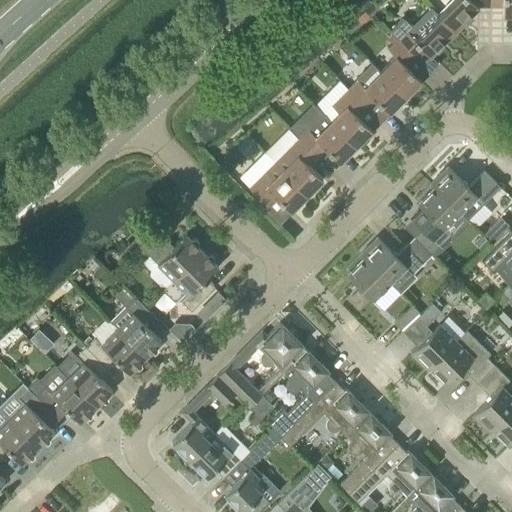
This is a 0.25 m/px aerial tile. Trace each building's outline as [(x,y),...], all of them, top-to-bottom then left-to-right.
[(450,0),(437,13),(454,30),(478,5),(490,5),(490,0),(450,0)] [(511,13),(511,0),(490,0),(490,5),(502,5),(502,13),(511,13)] [(389,30),(396,38),(415,57),(424,48),(429,54),(454,30),(437,13),(423,28),(401,16),(397,20),(398,21),(389,30)] [(407,66),(415,57),(396,38),(387,47),(394,54),(379,69),(405,95),(421,79),(407,66)] [(356,78),(347,87),(366,106),(375,97),(389,111),(405,95),(379,69),(364,85),(356,78)] [(335,81),(313,101),(317,106),(339,86),(335,81)] [(330,119),(356,145),(372,128),(357,114),(366,106),(347,87),(331,103),(338,111),(330,119)] [(262,167),(313,111),(305,104),(254,159),(262,167)] [(309,127),(299,137),(317,155),(325,147),(339,161),(356,145),(330,119),(315,134),(309,127)] [(299,137),(274,162),(306,194),(322,178),(308,163),(317,155),(299,137)] [(290,210),(306,194),(274,162),(249,187),(267,205),(276,196),(290,210)] [(448,165),(431,182),(461,212),(467,218),(500,186),(484,170),(468,186),(448,165)] [(418,202),(425,209),(414,220),(422,227),(413,235),(431,253),(432,254),(441,246),(451,235),(445,228),(461,212),(431,182),(431,183),(434,186),(418,202)] [(500,216),(486,230),(482,233),(491,242),(509,224),(500,216)] [(494,267),(509,283),(511,279),(511,229),(482,260),(491,270),(494,267)] [(173,279),(201,250),(197,246),(198,245),(197,244),(198,241),(195,238),(192,239),(191,238),(190,239),(185,234),(169,250),(151,232),(139,245),(173,279)] [(413,272),(431,253),(413,235),(394,254),(377,236),(360,253),(363,257),(364,256),(389,282),(400,292),(416,276),(413,272)] [(201,250),(173,279),(163,288),(176,301),(182,301),(191,310),(214,287),(206,278),(218,266),(213,261),(212,260),(213,256),(211,254),(207,255),(206,254),(201,250)] [(373,298),(389,282),(364,256),(363,257),(347,273),(373,298)] [(109,321),(116,327),(145,356),(150,351),(150,352),(151,351),(154,352),(157,349),(156,346),(157,345),(156,345),(161,340),(145,324),(153,315),(134,296),(109,321)] [(436,298),(431,302),(437,308),(442,303),(436,298)] [(420,313),(414,320),(422,328),(440,310),(437,308),(431,302),(420,313)] [(402,331),(414,320),(420,313),(412,304),(394,322),(402,331)] [(217,374),(235,392),(249,405),(261,394),(283,371),(305,348),(279,322),(256,345),(262,351),(261,352),(260,354),(260,356),(260,357),(260,358),(260,360),(261,361),(261,362),(262,362),(264,364),(265,364),(267,365),(268,365),(270,364),(271,364),(272,363),(274,362),(279,367),(257,389),(243,376),(229,362),(217,374)] [(432,331),(431,331),(410,352),(427,369),(431,366),(430,365),(466,329),(465,329),(456,338),(440,322),(431,330),(432,331)] [(104,364),(113,355),(129,372),(134,367),(135,367),(139,368),(141,365),(140,362),(141,361),(141,360),(145,356),(116,327),(101,342),(95,335),(85,345),(104,364)] [(468,374),(476,382),(494,364),(486,356),(490,353),(466,329),(430,365),(431,366),(447,382),(457,371),(464,378),(468,374)] [(83,361),(67,376),(96,405),(100,401),(101,401),(105,401),(107,399),(107,395),(107,394),(112,389),(96,373),(104,364),(85,345),(76,354),(83,361)] [(283,408),(267,424),(271,428),(280,436),(335,380),(327,372),(328,371),(305,348),(283,371),(289,377),(287,379),(286,380),(286,382),(286,383),(286,384),(286,385),(286,386),(287,388),(287,389),(289,390),(290,390),(291,391),(293,391),(295,391),(296,390),(298,389),(299,388),(304,393),(286,411),(283,408)] [(509,379),(494,364),(476,382),(491,396),(472,414),(490,431),(493,428),(493,427),(511,407),(511,394),(503,385),(509,379)] [(224,403),(235,392),(217,374),(206,385),(224,403)] [(52,391),(37,376),(27,386),(46,405),(54,414),(63,405),(80,421),(85,417),(86,416),(89,417),(92,414),(91,411),(92,410),(91,410),(96,405),(67,376),(52,391)] [(343,389),(335,380),(280,436),(280,437),(289,445),(323,411),(328,416),(327,418),(326,419),(326,421),(325,422),(325,423),(326,425),(326,426),(328,428),(329,429),(330,430),(332,430),(334,430),(335,430),(336,429),(338,428),(339,427),(345,433),(367,410),(345,387),(343,389)] [(37,414),(46,405),(27,386),(17,395),(24,402),(9,417),(38,446),(42,442),(43,442),(44,441),(47,442),(49,440),(49,436),(49,435),(54,430),(37,414)] [(511,407),(493,427),(493,428),(509,443),(511,439),(511,407)] [(179,461),(182,465),(215,433),(197,415),(192,410),(186,416),(191,421),(172,440),(179,449),(176,453),(175,453),(177,457),(179,461)] [(348,445),(348,446),(348,447),(348,448),(348,449),(349,450),(350,451),(352,452),(354,453),(357,452),(358,452),(359,451),(360,451),(361,450),(367,455),(339,483),(348,492),(397,443),(389,434),(391,433),(367,410),(345,433),(351,439),(349,441),(349,442),(348,444),(348,445)] [(0,451),(5,446),(22,462),(26,457),(27,458),(28,457),(31,458),(34,455),(33,452),(34,451),(33,451),(38,446),(9,417),(0,426),(0,451)] [(214,467),(222,476),(240,458),(249,449),(224,424),(215,433),(182,465),(186,468),(190,470),(194,472),(198,467),(207,475),(214,467)] [(271,428),(252,446),(261,456),(280,437),(280,436),(271,428)] [(401,490),(407,496),(430,473),(407,450),(406,451),(397,443),(348,492),(357,501),(385,473),(390,479),(389,480),(388,481),(388,483),(388,484),(388,485),(388,487),(388,488),(389,490),(391,491),(392,492),(393,492),(395,492),(396,492),(398,492),(400,491),(401,490)] [(258,476),(240,458),(222,476),(231,485),(224,492),(232,501),(228,504),(227,505),(230,511),(257,511),(280,490),(262,472),(258,476)] [(301,496),(326,471),(317,462),(292,487),(301,496)] [(411,502),(410,504),(410,505),(410,506),(410,508),(410,509),(410,510),(411,511),(422,511),(423,511),(452,511),(460,505),(451,497),(453,495),(430,473),(407,496),(412,501),(411,502)] [(302,511),(293,503),(288,508),(284,511),(302,511)]
